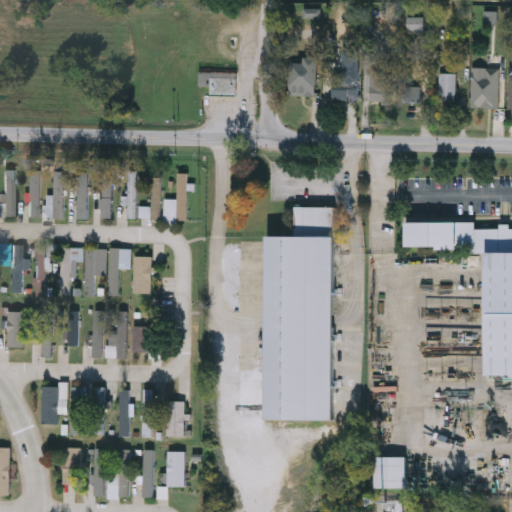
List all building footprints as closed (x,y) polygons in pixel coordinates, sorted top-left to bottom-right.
[(409,32),(409,17),(425,17),(425,32),(409,32)] [(333,100),(333,72),(343,72),(343,48),(360,48),(360,100),(333,100)] [(293,62),(305,63),(305,57),(320,58),(317,96),(291,95),(293,62)] [(500,108),(472,108),(472,76),(485,76),(485,69),(500,69),(500,108)] [(372,101),(372,70),(394,70),(394,101),(372,101)] [(236,98),(236,74),(209,74),(209,98),(236,98)] [(457,74),(457,103),(441,103),(441,74),(457,74)] [(422,103),(406,103),(406,87),(422,87),(422,103)] [(0,195),(6,195),(6,170),(16,170),(16,217),(0,217),(0,195)] [(31,217),(31,171),(41,171),(41,217),(31,217)] [(55,196),(55,171),(65,171),(65,219),(48,219),(48,196),(55,196)] [(137,172),(137,219),(128,219),(128,172),(137,172)] [(79,192),(79,174),(88,174),(88,216),(70,216),(70,192),(79,192)] [(187,174),(187,220),(179,220),(179,174),(187,174)] [(114,182),(114,219),(101,219),(101,182),(114,182)] [(165,223),(165,199),(177,199),(177,223),(165,223)] [(268,236),(295,236),(295,206),(335,206),(334,419),(267,419),(268,236)] [(511,374),(488,375),(487,249),(407,249),(406,222),(475,222),(475,227),(511,227),(511,374)] [(24,245),(24,292),(14,292),(14,245),(24,245)] [(48,295),(38,295),(37,249),(47,248),(48,295)] [(83,262),(74,261),(73,294),(61,293),(63,248),(83,248),(83,262)] [(107,249),(107,276),(96,275),(96,296),(86,296),(87,249),(107,249)] [(111,296),(111,249),(132,249),(132,268),(120,268),(120,296),(111,296)] [(153,256),(153,294),(135,294),(135,256),(153,256)] [(27,311),(27,347),(9,347),(9,311),(27,311)] [(80,346),(67,346),(67,311),(80,311),(80,346)] [(94,356),(94,311),(104,311),(104,356),(94,356)] [(118,333),(118,311),(128,311),(128,357),(119,357),(119,345),(112,345),(112,333),(118,333)] [(45,358),(45,315),(54,315),(54,358),(45,358)] [(134,351),(134,326),(151,326),(151,351),(134,351)] [(44,424),(44,386),(60,386),(60,424),(44,424)] [(72,435),(72,386),(83,386),(83,435),(72,435)] [(96,435),(96,387),(107,387),(107,435),(96,435)] [(131,436),(121,436),(121,390),(131,390),(131,436)] [(153,390),(153,436),(143,436),(143,390),(153,390)] [(0,496),(0,447),(11,447),(11,496),(0,496)] [(82,484),(65,484),(65,447),(82,447),(82,484)] [(94,449),(106,449),(106,496),(94,496),(94,449)] [(131,449),(131,496),(121,496),(121,449),(131,449)] [(154,451),(154,498),(145,498),(145,451),(154,451)] [(186,487),(168,487),(168,451),(186,451),(186,487)] [(406,456),(406,487),(375,487),(375,456),(406,456)]
